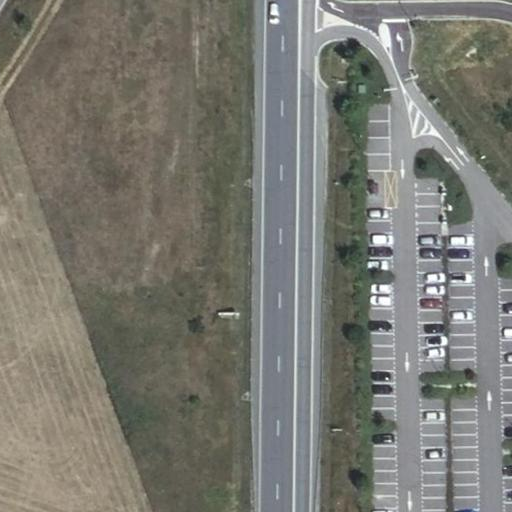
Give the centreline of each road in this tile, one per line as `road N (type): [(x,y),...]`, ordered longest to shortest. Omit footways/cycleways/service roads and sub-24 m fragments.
road 1 (primary): [(298,2),(291,511)]
road 2 (unclassified): [(511,15),(437,10),(362,27)]
